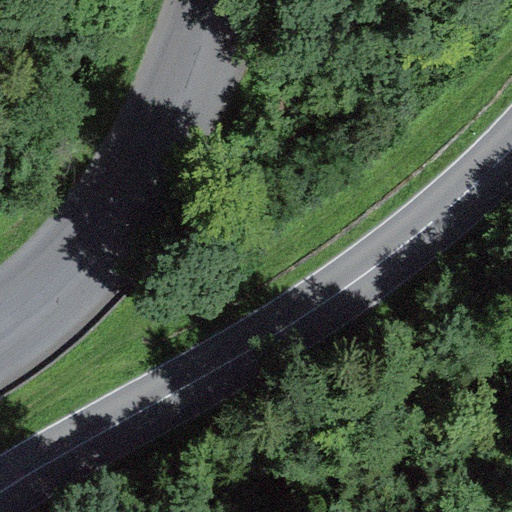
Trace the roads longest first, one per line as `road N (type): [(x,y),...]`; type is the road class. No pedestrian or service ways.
road 1 (tertiary): [(511,144),(437,224),(299,320),(0,499)]
road 2 (unclassified): [(224,0),(174,124),(81,271),(0,332)]
